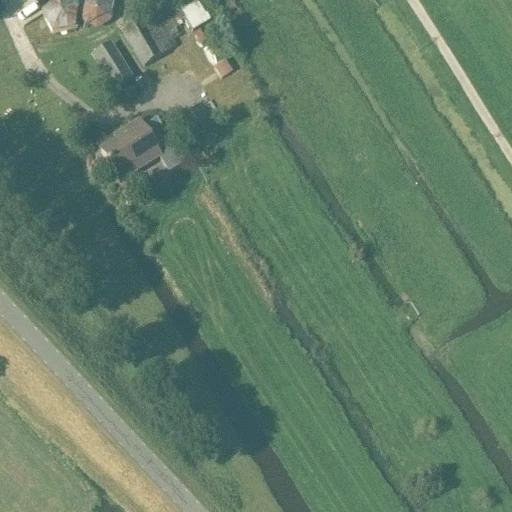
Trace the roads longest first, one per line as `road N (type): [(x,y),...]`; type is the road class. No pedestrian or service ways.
road 1 (unclassified): [(189,511),(0,308)]
road 2 (unknown): [(0,6),(42,75),(86,113),(109,120),(196,105)]
road 3 (track): [(511,160),(410,0)]
